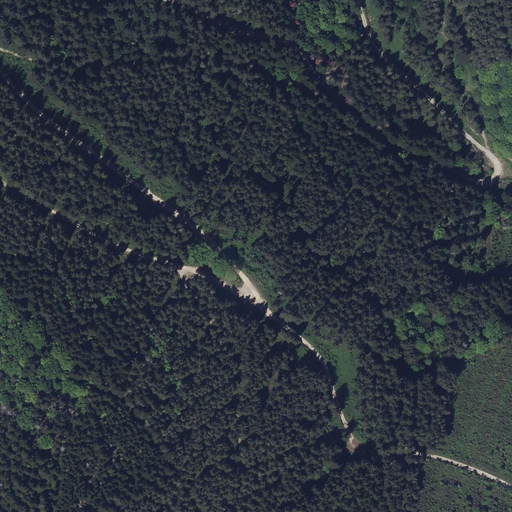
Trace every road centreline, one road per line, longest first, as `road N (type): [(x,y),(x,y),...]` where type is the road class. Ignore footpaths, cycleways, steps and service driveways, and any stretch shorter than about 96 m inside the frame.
road 1 (track): [(158,0),(288,44),(379,142),(468,180),(498,179),(482,153)]
road 2 (track): [(276,324),(225,256),(0,70)]
road 3 (track): [(511,489),(417,450),(341,441),(327,372),(276,324)]
road 4 (track): [(172,265),(222,346),(236,447),(233,511)]
road 5 (track): [(482,153),(383,62),(362,35),(351,0)]
road 6 (track): [(0,181),(172,265)]
road 7 (track): [(419,0),(440,63),(497,135),(498,151),(482,153)]
road 8 (track): [(276,324),(190,268),(172,265)]
